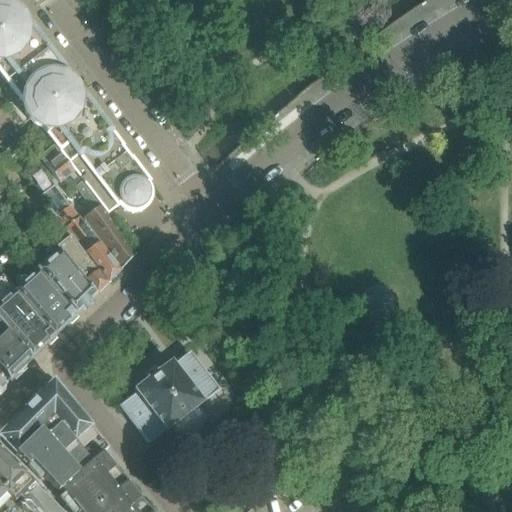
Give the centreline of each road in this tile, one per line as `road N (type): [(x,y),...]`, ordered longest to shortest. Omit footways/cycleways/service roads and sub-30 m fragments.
road 1 (residential): [(177,511),(56,361),(211,211)]
road 2 (residential): [(211,211),(365,83),(498,0)]
road 3 (residential): [(211,211),(48,0)]
